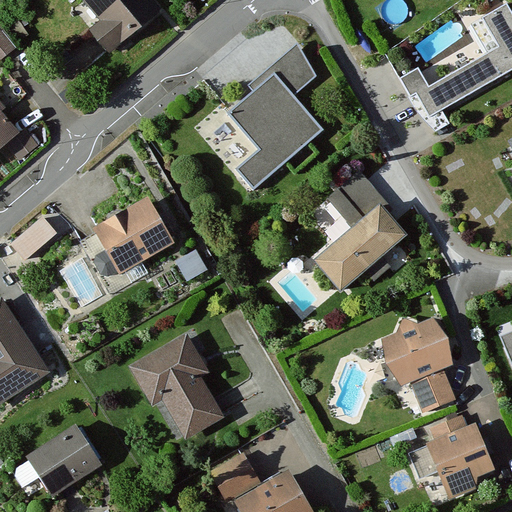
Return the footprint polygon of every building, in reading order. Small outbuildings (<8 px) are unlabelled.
[(157,10),(148,0),(87,0),(104,20),(93,30),(110,50),(157,10)] [(399,79),(424,124),(511,74),(511,13),(507,5),(473,24),(491,56),(430,90),(418,68),(399,79)] [(0,59),(16,47),(0,27),(0,59)] [(232,167),(250,188),(322,127),(278,75),(232,115),(258,145),(232,167)] [(0,145),(17,131),(0,111),(0,145)] [(19,160),(38,146),(28,132),(9,146),(19,160)] [(359,169),(329,193),(344,211),(374,188),(359,169)] [(148,199),(93,227),(115,269),(170,241),(148,199)] [(316,256),(343,288),(406,235),(379,203),(316,256)] [(11,237),(27,256),(54,234),(39,215),(11,237)] [(188,276),(210,266),(200,246),(178,257),(188,276)] [(71,284),(94,276),(87,257),(64,265),(71,284)] [(0,402),(47,371),(0,300),(0,402)] [(385,341),(402,382),(410,380),(423,413),(454,399),(440,369),(449,365),(433,321),(416,327),(405,320),(399,335),(385,341)] [(187,334),(130,367),(152,404),(162,398),(185,437),(222,416),(198,375),(207,370),(187,334)] [(511,335),(501,340),(511,366),(511,335)] [(440,471),(450,497),(475,488),(471,478),(492,470),(475,427),(469,429),(463,413),(429,426),(435,442),(411,452),(421,478),(440,471)] [(29,456),(53,493),(100,463),(76,426),(29,456)] [(243,454),(211,472),(227,501),(235,497),(243,511),(309,511),(286,471),(260,485),(243,454)]
